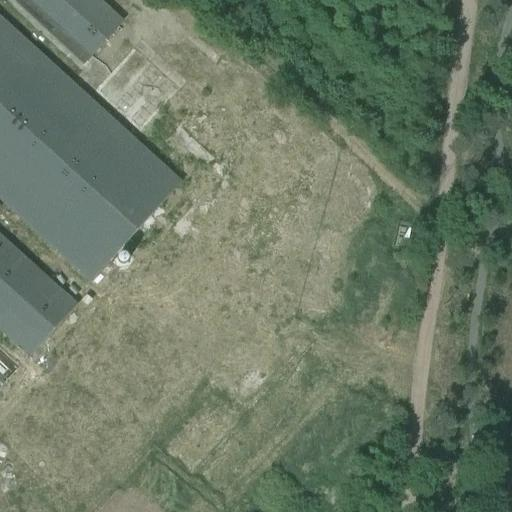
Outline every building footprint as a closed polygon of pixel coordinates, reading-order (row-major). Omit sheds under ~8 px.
[(122,23),(100,2),(98,0),(19,0),(20,0),(16,4),(83,65),(86,61),(108,37),(122,23)] [(0,330),(29,357),(77,304),(0,234),(0,201),(90,283),(182,182),(0,16),(0,330)] [(295,184),(328,149),(251,77),(218,112),(277,166),(295,184)] [(161,305),(176,309),(183,279),(168,275),(161,305)] [(271,377),(278,369),(244,335),(236,343),(271,377)] [(0,360),(0,391),(15,374),(0,360)]
